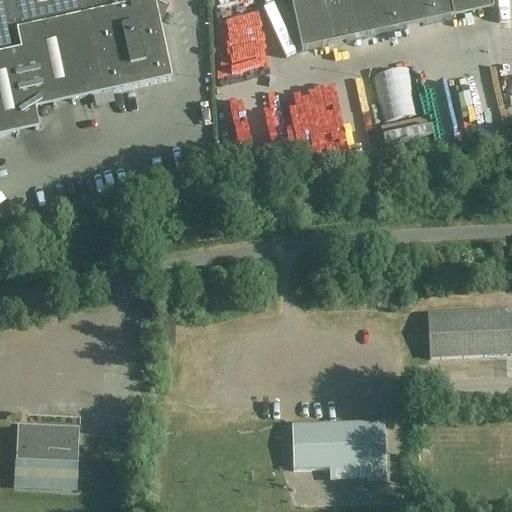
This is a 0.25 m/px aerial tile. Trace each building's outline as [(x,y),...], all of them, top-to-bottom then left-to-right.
[(0,0),(0,139),(39,131),(35,111),(173,81),(154,0),(0,0)] [(289,0),(301,53),(453,20),(452,18),(447,0),(289,0)] [(429,362),(511,357),(511,312),(427,317),(429,362)] [(292,473),(329,472),(385,470),(383,425),(291,428),(292,473)] [(15,463),(77,466),(79,430),(17,427),(15,463)]
